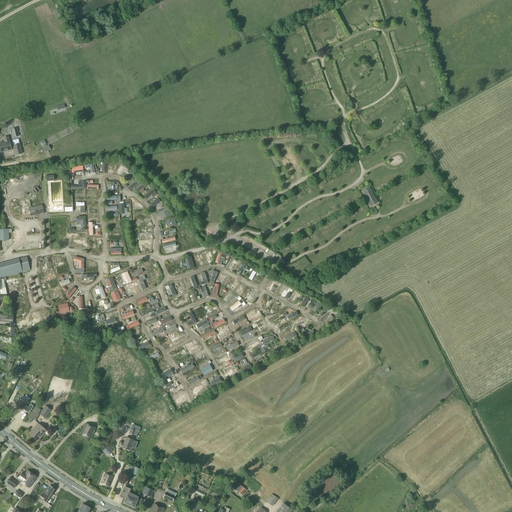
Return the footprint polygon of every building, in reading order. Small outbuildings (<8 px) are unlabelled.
[(364,83),(359,85),(362,93),(368,91),(364,83)] [(4,138),(5,143),(0,143),(0,150),(0,153),(7,151),(11,150),(9,142),(8,137),(4,138)] [(21,154),(19,144),(13,146),(16,155),(21,154)] [(375,157),(382,153),(380,148),(372,151),(375,157)] [(337,170),(340,175),(345,173),(342,167),(337,170)] [(400,176),(405,174),(401,167),(396,170),(400,176)] [(85,187),(85,185),(82,185),(83,179),(76,179),(76,187),(85,187)] [(134,190),(137,187),(135,185),(140,182),(137,179),(130,186),(134,190)] [(139,191),(146,186),(143,181),(136,186),(139,191)] [(371,189),(363,193),(370,207),(378,203),(371,189)] [(74,206),(85,207),(86,195),(74,195),(74,206)] [(335,211),(342,207),(339,201),(332,204),(335,211)] [(28,208),(30,216),(43,213),(42,205),(28,208)] [(160,215),(169,210),(167,206),(158,211),(160,215)] [(139,221),(146,221),(146,213),(135,214),(135,218),(139,218),(139,221)] [(175,215),(165,219),(167,223),(172,221),(172,222),(177,220),(175,215)] [(140,234),(147,234),(147,230),(151,230),(151,224),(139,225),(140,234)] [(15,238),(22,237),(20,227),(13,228),(15,238)] [(8,230),(0,229),(0,240),(9,241),(8,230)] [(76,230),(77,238),(87,238),(87,230),(76,230)] [(151,251),(150,237),(142,237),(142,251),(151,251)] [(164,244),(167,252),(178,248),(175,241),(164,244)] [(187,265),(190,264),(191,267),(195,266),(191,255),(184,258),(187,265)] [(0,265),(0,278),(29,270),(26,258),(18,260),(19,260),(0,265)] [(128,261),(111,262),(112,270),(116,269),(116,265),(123,265),(128,265),(128,261)] [(242,274),(246,264),(242,262),(237,271),(242,274)] [(58,273),(69,271),(68,263),(56,266),(58,273)] [(135,267),(131,269),(133,275),(144,271),(142,267),(136,270),(135,267)] [(151,280),(158,277),(154,268),(147,272),(151,280)] [(211,272),(213,273),(211,279),(215,281),(219,271),(213,268),(211,272)] [(253,279),(257,271),(253,268),(248,276),(253,279)] [(118,286),(132,280),(128,270),(120,273),(123,281),(117,283),(118,286)] [(200,277),(203,277),(205,282),(208,282),(205,270),(199,272),(200,277)] [(226,273),(221,282),(225,284),(230,275),(226,273)] [(142,289),(147,287),(144,278),(146,278),(145,275),(138,277),(142,289)] [(51,287),(60,284),(58,277),(49,281),(51,287)] [(109,277),(104,278),(104,281),(107,281),(108,286),(112,285),(109,277)] [(171,296),(178,293),(173,282),(166,285),(171,296)] [(74,284),(66,294),(70,296),(78,287),(74,284)] [(125,287),(128,295),(135,292),(132,284),(125,287)] [(286,289),(289,293),(293,291),(288,284),(279,291),(281,293),(286,289)] [(20,285),(14,288),(15,290),(11,291),(12,294),(22,291),(20,285)] [(95,288),(97,293),(101,291),(103,297),(107,296),(103,285),(95,288)] [(199,298),(197,293),(203,290),(202,288),(196,290),(195,288),(191,290),(195,300),(199,298)] [(119,299),(122,298),(119,290),(112,292),(115,302),(119,300),(119,299)] [(232,300),(236,294),(229,290),(223,298),(227,301),(228,298),(232,300)] [(180,304),(179,303),(190,299),(189,295),(174,299),(176,306),(180,304)] [(139,303),(147,301),(148,306),(150,306),(148,296),(138,299),(139,303)] [(309,305),(309,301),(315,302),(316,297),(309,296),(309,299),(303,298),(302,305),(309,305)] [(107,308),(105,303),(110,301),(109,298),(99,301),(102,310),(107,308)] [(232,310),(242,303),(240,299),(230,306),(232,310)] [(59,303),(60,311),(70,310),(69,302),(59,303)] [(321,304),(318,302),(312,311),(314,313),(321,304)] [(218,306),(211,309),(208,303),(204,305),(203,304),(199,306),(204,317),(219,310),(218,306)] [(279,310),(282,313),(290,306),(287,303),(279,310)] [(132,310),(122,315),(123,319),(134,314),(132,310)] [(193,310),(188,311),(191,319),(188,320),(189,324),(197,321),(193,310)] [(251,322),(262,316),(260,313),(251,318),(248,314),(247,314),(251,322)] [(0,321),(10,323),(9,328),(10,328),(9,336),(13,337),(14,328),(14,323),(12,323),(13,317),(0,315),(0,321)] [(151,325),(154,324),(156,327),(159,326),(157,322),(159,321),(157,317),(148,321),(151,325)] [(207,318),(197,323),(199,326),(209,322),(207,318)] [(129,328),(141,323),(139,319),(127,324),(129,328)] [(282,329),(291,324),(289,321),(280,325),(282,329)] [(21,330),(32,325),(30,322),(20,327),(21,330)] [(176,324),(165,329),(163,326),(153,331),(154,334),(162,330),(164,334),(178,327),(176,324)] [(259,333),(268,329),(266,324),(262,325),(263,328),(258,330),(259,333)] [(240,331),(242,335),(251,330),(249,327),(240,331)] [(215,328),(204,335),(205,338),(216,332),(215,328)] [(221,338),(232,334),(230,329),(220,333),(221,338)] [(185,333),(174,338),(176,342),(187,336),(185,333)] [(247,340),(248,345),(259,341),(258,336),(247,340)] [(228,348),(240,344),(238,340),(227,345),(228,348)] [(211,346),(214,352),(224,348),(221,341),(211,346)] [(200,343),(190,349),(192,353),(202,347),(200,343)] [(264,346),(261,349),(263,351),(257,355),(259,357),(264,353),(263,352),(266,349),(264,346)] [(237,354),(235,351),(232,354),(236,359),(246,353),(244,350),(237,354)] [(183,371),(195,366),(193,362),(181,367),(183,371)] [(250,362),(241,368),(243,372),(252,366),(250,362)] [(235,363),(226,367),(229,376),(239,372),(235,363)] [(214,366),(203,372),(205,375),(216,370),(214,366)] [(162,374),(166,382),(172,378),(170,375),(175,372),(173,368),(162,374)] [(191,384),(196,392),(206,387),(201,379),(199,374),(189,379),(191,384)] [(172,390),(181,386),(177,379),(167,384),(168,388),(171,387),(172,390)] [(173,396),(178,403),(188,397),(184,389),(173,396)] [(23,397),(16,404),(21,410),(23,409),(25,406),(28,403),(23,397)] [(45,419),(51,410),(45,406),(39,415),(45,419)] [(36,407),(27,421),(30,423),(32,419),(35,421),(37,418),(36,418),(41,410),(36,407)] [(89,413),(84,409),(80,417),(85,420),(89,413)] [(71,411),(69,415),(75,419),(78,415),(71,411)] [(91,439),(96,428),(86,423),(80,434),(91,439)] [(29,434),(37,441),(44,433),(46,431),(38,424),(35,427),(29,434)] [(132,426),(131,429),(129,434),(133,435),(136,437),(138,432),(138,431),(137,431),(138,428),(132,426)] [(134,441),(126,438),(124,443),(120,442),(118,446),(122,448),(129,451),(130,451),(131,451),(132,448),(131,448),(134,441)] [(108,454),(110,452),(113,450),(108,445),(102,451),(107,456),(108,454)] [(19,481),(24,485),(32,474),(27,470),(23,475),(21,473),(18,477),(16,479),(19,481)] [(37,477),(32,474),(24,485),(29,488),(37,477)] [(104,474),(100,484),(109,487),(110,485),(109,484),(110,481),(111,481),(113,477),(104,474)] [(11,479),(7,484),(14,489),(18,484),(11,479)] [(242,487),(239,485),(235,490),(239,493),(238,495),(240,496),(241,495),(245,491),(242,488),(242,487)] [(54,490),(49,486),(44,493),(46,495),(42,501),(46,503),(50,497),(54,490)] [(124,503),(128,505),(133,495),(129,493),(130,489),(125,487),(121,495),(126,498),(124,503)] [(145,487),(142,494),(151,498),(153,491),(145,487)] [(191,496),(194,497),(197,492),(205,495),(206,492),(196,487),(191,496)] [(163,498),(172,502),(175,497),(166,492),(163,498)] [(277,499),(271,494),(266,502),(272,506),(277,499)] [(133,495),(128,505),(130,506),(130,507),(132,508),(133,507),(133,508),(134,507),(134,508),(135,508),(137,507),(138,505),(137,504),(137,503),(136,503),(137,500),(138,497),(133,495)]
